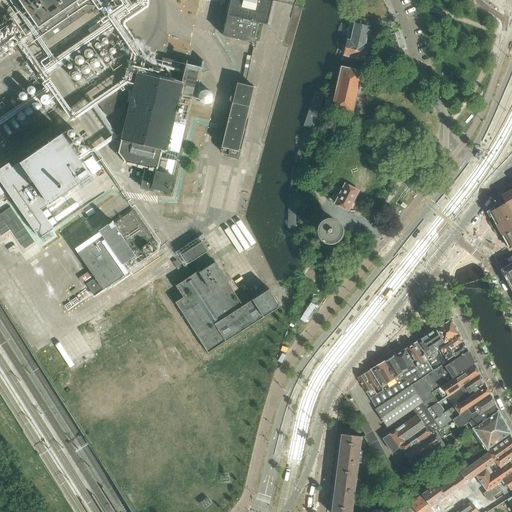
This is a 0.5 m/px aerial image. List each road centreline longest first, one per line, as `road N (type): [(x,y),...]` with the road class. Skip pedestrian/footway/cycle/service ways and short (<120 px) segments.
road 1 (secondary): [(414,224),(307,358),(263,511)]
road 2 (secondary): [(306,472),(332,390),(433,261)]
road 3 (secondary): [(511,76),(475,146),(414,224)]
road 4 (residential): [(433,261),(511,418)]
